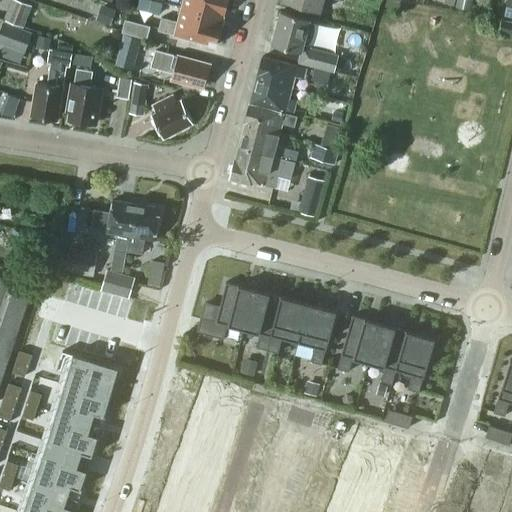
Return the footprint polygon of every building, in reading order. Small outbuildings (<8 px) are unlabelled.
[(32,6),(17,0),(11,0),(4,20),(24,27),(32,6)] [(143,0),(142,8),(164,11),(165,0),(143,0)] [(223,19),(227,0),(178,0),(177,6),(223,19)] [(323,0),(336,0),(344,2),(344,0),(284,0),(283,2),(320,12),(323,0)] [(473,0),(457,0),(456,7),(471,10),(473,0)] [(116,10),(102,5),(96,20),(111,25),(116,10)] [(216,46),(223,19),(177,6),(173,20),(162,17),(158,31),(216,46)] [(298,63),(334,73),(339,57),(311,49),(312,48),(303,46),(310,20),(281,12),(272,45),(301,53),(298,63)] [(122,32),(147,39),(151,27),(126,19),(122,32)] [(511,22),(502,20),(499,33),(511,35),(511,22)] [(32,32),(4,22),(0,32),(0,43),(25,53),(32,32)] [(124,35),(118,58),(142,64),(148,41),(124,35)] [(51,38),(38,36),(37,48),(50,50),(51,38)] [(67,65),(71,66),(73,52),(51,48),(49,62),(53,62),(49,85),(38,83),(33,117),(58,121),(67,65)] [(172,79),(204,88),(210,66),(164,53),(160,69),(173,73),(172,79)] [(72,65),(91,68),(92,57),(74,54),(72,65)] [(256,79),(292,89),(295,77),(303,79),(306,69),(262,57),(256,79)] [(92,71),(78,69),(76,83),(72,82),(67,111),(71,111),(69,120),(79,122),(81,125),(88,126),(90,123),(93,124),(95,110),(98,108),(99,100),(98,97),(99,87),(90,85),(92,71)] [(326,84),(329,73),(312,69),(309,80),(326,84)] [(116,98),(129,100),(132,80),(120,78),(116,98)] [(290,98),(292,89),(256,79),(251,100),(294,112),(297,100),(290,98)] [(148,85),(134,82),(129,113),(144,116),(148,85)] [(181,101),(176,103),(172,95),(153,105),(157,112),(152,115),(164,138),(193,123),(181,101)] [(295,126),(297,117),(250,104),(244,125),(280,135),(283,123),(295,126)] [(16,110),(4,106),(1,114),(13,118),(16,110)] [(342,122),(344,114),(334,111),(332,120),(342,122)] [(326,124),(324,131),(340,136),(342,129),(326,124)] [(295,161),(298,151),(277,145),(280,135),(244,125),(239,147),(274,157),(274,156),(295,161)] [(339,151),(333,149),(315,144),(311,158),(335,164),(339,151)] [(274,157),(239,147),(230,178),(253,184),(253,183),(274,188),(278,175),(290,179),(295,161),(274,156),(274,157)] [(324,180),(308,176),(303,196),(319,200),(324,180)] [(130,252),(137,205),(114,201),(112,214),(96,211),(93,227),(109,230),(108,233),(118,234),(115,250),(130,252)] [(137,205),(130,252),(144,255),(146,238),(156,240),(161,209),(137,205)] [(29,234),(13,229),(9,245),(25,250),(29,234)] [(97,253),(69,248),(65,271),(93,276),(97,253)] [(153,282),(162,284),(167,262),(158,260),(153,282)] [(101,290),(129,298),(135,278),(107,270),(101,290)] [(0,381),(32,289),(0,277),(0,381)] [(338,311),(228,282),(222,306),(206,302),(199,332),(226,339),(229,325),(262,333),(258,347),(280,353),(284,339),(315,348),(312,361),(323,364),(327,351),(338,311)] [(436,339),(354,315),(342,355),(343,355),(339,368),(350,372),(354,358),(386,367),(382,381),(393,384),(397,371),(413,375),(409,389),(420,392),(424,378),(424,379),(436,339)] [(20,349),(16,360),(28,364),(32,353),(20,349)] [(44,455),(24,511),(73,511),(88,470),(85,469),(89,455),(94,456),(120,370),(75,356),(49,442),(44,455)] [(254,376),(257,361),(245,358),(241,373),(254,376)] [(511,359),(511,360),(499,399),(495,412),(506,416),(511,402),(511,359)] [(16,360),(13,370),(25,374),(28,364),(16,360)] [(206,380),(197,406),(238,420),(247,394),(206,380)] [(304,393),(317,396),(320,384),(307,381),(304,393)] [(9,382),(6,392),(18,396),(21,386),(9,382)] [(379,385),(376,395),(384,398),(387,387),(379,385)] [(31,391),(27,403),(37,406),(41,394),(31,391)] [(6,392),(2,402),(14,406),(18,396),(6,392)] [(27,403),(23,415),(33,418),(37,406),(27,403)] [(2,404),(0,409),(0,415),(11,419),(15,409),(2,404)] [(197,406),(189,430),(229,444),(238,420),(197,406)] [(385,421),(409,428),(413,416),(389,409),(385,421)] [(256,417),(253,425),(265,429),(267,421),(256,417)] [(253,425),(250,433),(262,437),(265,429),(253,425)] [(363,425),(354,450),(394,464),(403,439),(363,425)] [(486,437),(510,444),(511,435),(511,431),(490,425),(486,437)] [(189,430),(180,454),(221,468),(229,444),(189,430)] [(330,433),(327,441),(338,445),(341,437),(330,433)] [(327,441),(324,448),(336,452),(338,445),(327,441)] [(354,450),(345,475),(386,489),(394,464),(354,450)] [(511,457),(495,452),(486,477),(511,485),(511,457)] [(180,454),(171,480),(212,494),(221,468),(180,454)] [(7,462),(3,474),(14,477),(18,465),(7,462)] [(239,466),(236,474),(248,478),(250,470),(239,466)] [(3,474),(0,483),(0,485),(10,489),(14,477),(3,474)] [(236,474),(234,482),(245,486),(248,478),(236,474)] [(345,475),(337,499),(373,511),(377,511),(386,489),(345,475)] [(511,511),(511,485),(486,477),(478,503),(508,511),(511,511)] [(312,482),(310,490),(321,494),(324,486),(312,482)] [(310,490),(307,497),(318,501),(321,494),(310,490)] [(166,495),(160,511),(205,511),(207,509),(166,495)] [(373,511),(337,499),(332,511),(373,511)] [(508,511),(478,503),(475,511),(508,511)]
